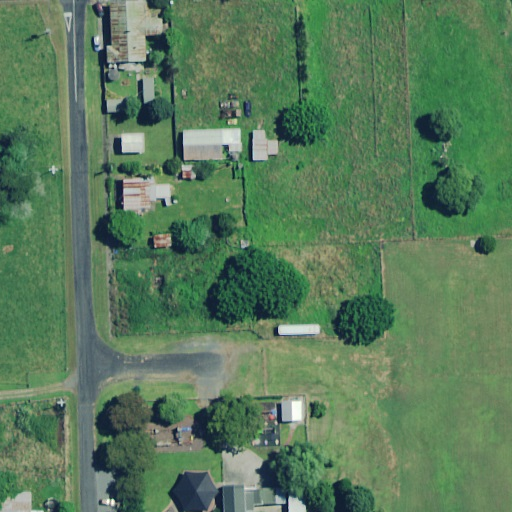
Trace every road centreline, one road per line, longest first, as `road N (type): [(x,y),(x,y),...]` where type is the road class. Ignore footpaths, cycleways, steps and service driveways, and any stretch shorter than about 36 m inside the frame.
road 1 (residential): [(74,0),(79,369)]
road 2 (residential): [(79,369),(224,366)]
road 3 (residential): [(79,369),(84,511)]
